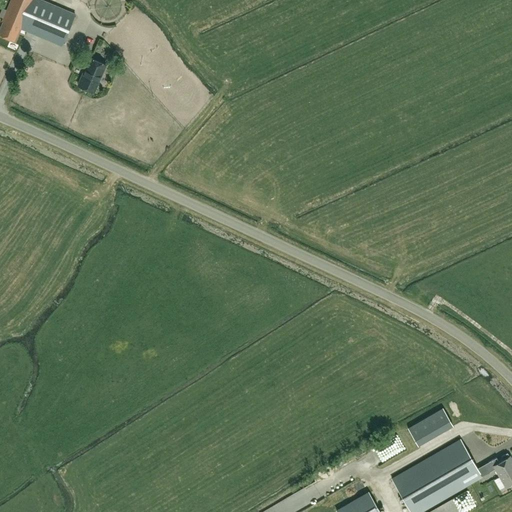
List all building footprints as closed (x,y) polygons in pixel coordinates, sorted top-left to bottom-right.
[(75,14),(42,0),(10,0),(6,10),(2,8),(0,12),(0,16),(3,17),(2,20),(3,21),(0,27),(0,34),(14,40),(20,27),(62,45),(75,14)] [(106,64),(89,57),(77,85),(94,92),(106,64)] [(417,442),(419,446),(452,429),(442,410),(407,427),(415,443),(417,442)] [(499,475),(511,468),(511,458),(509,454),(498,461),(496,456),(477,467),(460,438),(392,478),(411,511),(419,511),(482,476),(482,475),(494,468),(499,475)] [(511,468),(499,475),(505,486),(511,482),(511,468)] [(323,496),(336,491),(332,478),(318,483),(323,496)] [(492,481),(498,493),(505,489),(499,478),(492,481)] [(380,511),(368,491),(336,510),(337,511),(380,511)] [(433,511),(462,511),(475,506),(468,493),(433,510),(433,511)]
